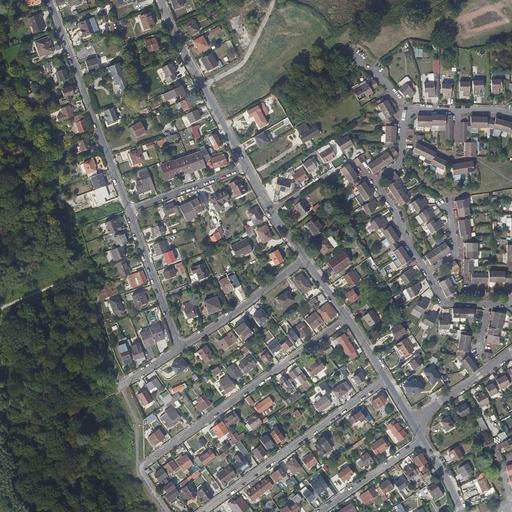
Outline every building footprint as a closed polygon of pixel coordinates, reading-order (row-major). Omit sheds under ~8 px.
[(184,6),(182,0),(171,0),(175,9),(184,6)] [(437,4),(435,1),(428,6),(431,9),(437,4)] [(117,22),(111,3),(108,4),(110,9),(115,22),(117,22)] [(43,26),(40,18),(43,17),(41,12),(30,16),(32,24),(34,23),(37,31),(39,30),(38,28),(43,26)] [(155,26),(151,13),(139,17),(141,22),(142,21),(145,30),(155,26)] [(95,30),(90,19),(78,23),(83,35),(95,30)] [(199,31),(193,21),(184,26),(190,36),(199,31)] [(219,26),(210,31),(212,35),(221,30),(219,26)] [(50,46),(48,42),(50,42),(48,36),(39,40),(34,42),(39,56),(53,51),(51,45),(50,46)] [(207,47),(202,37),(193,42),(198,52),(207,47)] [(158,49),(155,38),(145,41),(147,46),(151,44),(153,51),(158,49)] [(218,66),(213,58),(211,53),(202,58),(204,62),(203,63),(207,70),(208,69),(214,66),(215,68),(218,66)] [(100,68),(97,58),(86,62),(89,72),(100,68)] [(129,89),(120,63),(109,67),(115,84),(118,83),(121,92),(129,89)] [(177,72),(175,70),(173,67),(172,63),(162,69),(167,78),(166,78),(168,83),(176,78),(174,74),(177,72)] [(68,79),(65,69),(57,72),(60,81),(68,79)] [(502,89),(501,80),(491,80),(491,95),(498,94),(498,89),(502,89)] [(438,98),(438,86),(438,81),(434,81),(434,84),(423,84),(423,93),(426,93),(427,98),(438,98)] [(483,90),(483,81),(472,81),(473,95),(480,95),(480,92),(480,91),(481,90),(483,90)] [(468,92),(468,83),(458,83),(458,92),(461,92),(461,97),(469,97),(468,95),(469,93),(468,92)] [(415,94),(405,84),(398,90),(404,97),(407,95),(410,99),(415,94)] [(373,94),(372,91),(370,88),(368,85),(361,89),(366,98),(373,94)] [(450,99),(451,85),(441,85),(441,93),(443,93),(443,98),(450,99)] [(185,94),(181,86),(163,94),(166,100),(178,95),(179,97),(185,94)] [(74,94),(71,87),(63,89),(66,97),(64,98),(64,99),(59,101),(61,105),(71,101),(70,96),(74,94)] [(366,98),(361,89),(354,93),(358,102),(363,99),(366,98)] [(30,103),(36,101),(33,93),(27,95),(30,103)] [(278,99),(274,93),(269,96),(273,102),(278,99)] [(194,106),(190,97),(177,103),(180,109),(182,108),(183,111),(194,106)] [(390,107),(386,100),(384,101),(383,98),(376,102),(381,112),(390,107)] [(156,113),(150,100),(147,102),(152,113),(153,115),(156,113)] [(267,124),(257,105),(246,110),(249,116),(252,115),(259,128),(267,124)] [(71,112),(74,111),(72,108),(70,108),(69,106),(61,109),(64,119),(73,116),(71,112)] [(118,120),(113,107),(104,111),(105,114),(107,120),(107,119),(109,123),(118,120)] [(391,116),(394,114),(390,107),(381,112),(385,119),(384,120),(385,123),(393,121),(391,116)] [(200,118),(197,110),(186,114),(188,119),(190,123),(200,118)] [(88,130),(81,113),(73,116),(79,133),(88,130)] [(478,128),(478,117),(475,117),(472,117),(470,117),(470,123),(467,123),(466,126),(466,129),(466,131),(470,131),(470,128),(478,128)] [(489,128),(490,120),(487,120),(487,118),(478,117),(478,128),(489,128)] [(500,131),(503,121),(495,119),(495,121),(490,120),(489,128),(500,131)] [(395,135),(396,126),(393,126),(393,121),(385,123),(385,134),(395,135)] [(511,134),(511,133),(511,125),(510,126),(511,123),(503,121),(500,131),(511,134)] [(145,133),(140,122),(136,123),(136,124),(131,127),(136,136),(145,133)] [(200,137),(196,125),(191,127),(196,139),(200,137)] [(299,143),(314,134),(312,129),(306,132),(305,130),(301,132),(299,129),(294,132),(297,138),(296,139),(299,143)] [(269,143),(262,132),(258,135),(253,138),(256,142),(257,141),(261,148),(269,143)] [(222,145),(216,134),(209,138),(215,149),(222,145)] [(395,143),(395,135),(385,134),(384,146),(392,146),(393,143),(395,143)] [(341,151),(353,144),(348,135),(335,142),(341,151)] [(167,142),(165,137),(163,138),(161,139),(161,140),(157,141),(159,148),(165,146),(163,143),(167,142)] [(91,148),(87,138),(79,141),(82,151),(91,148)] [(419,155),(423,147),(417,144),(416,145),(412,152),(419,155)] [(425,158),(429,150),(423,147),(419,155),(425,158)] [(324,163),(335,156),(330,148),(319,155),(322,160),(324,163)] [(144,160),(140,149),(129,153),(133,164),(144,160)] [(211,158),(210,156),(207,149),(200,152),(205,165),(208,163),(207,161),(211,159),(211,158)] [(431,161),(434,156),(435,154),(434,152),(429,150),(425,158),(431,161)] [(125,151),(120,153),(123,161),(128,159),(125,151)] [(205,165),(200,152),(187,157),(192,170),(192,171),(205,166),(205,165)] [(393,161),(391,159),(389,155),(387,152),(380,157),(386,166),(393,161)] [(227,164),(223,154),(211,159),(215,168),(227,164)] [(192,170),(187,157),(187,156),(174,161),(178,174),(179,175),(187,172),(192,170)] [(436,167),(440,159),(434,156),(431,161),(430,164),(436,167)] [(308,174),(319,166),(314,157),(310,160),(302,165),(308,174)] [(386,166),(380,157),(374,161),(379,170),(386,166)] [(96,170),(91,159),(82,163),(87,174),(96,170)] [(443,171),(446,164),(446,161),(440,159),(436,167),(443,171)] [(178,174),(174,161),(173,160),(160,165),(166,179),(178,174)] [(379,170),(374,161),(367,166),(373,174),(374,174),(379,170)] [(475,172),(473,163),(472,162),(469,162),(465,163),(467,174),(475,172)] [(467,174),(465,163),(458,164),(460,175),(467,174)] [(353,171),(352,169),(349,164),(340,169),(344,177),(353,171)] [(460,175),(458,164),(452,165),(451,166),(453,176),(460,175)] [(307,178),(302,170),(291,176),(297,185),(307,178)] [(355,179),(357,177),(354,172),(353,171),(344,177),(350,186),(353,184),(357,182),(355,179)] [(105,186),(101,173),(97,175),(90,177),(95,189),(105,186)] [(154,188),(151,180),(148,181),(147,178),(135,182),(140,194),(154,188)] [(287,193),(290,184),(277,180),(274,189),(287,193)] [(369,189),(364,182),(362,183),(360,180),(357,182),(353,184),(360,194),(369,189)] [(400,188),(396,181),(393,182),(390,184),(387,187),(391,193),(400,188)] [(245,193),(241,183),(231,188),(236,197),(245,193)] [(69,195),(65,188),(57,191),(62,199),(69,195)] [(404,194),(400,188),(391,193),(395,200),(404,194)] [(374,200),(372,196),(373,195),(369,189),(360,194),(364,201),(365,201),(367,204),(374,200)] [(230,200),(226,191),(217,195),(216,194),(213,195),(221,210),(223,209),(221,204),(230,200)] [(403,205),(409,201),(404,194),(395,200),(400,207),(403,205)] [(221,210),(213,195),(212,196),(213,197),(210,198),(216,212),(221,210)] [(206,208),(200,197),(189,202),(195,214),(206,208)] [(308,208),(302,198),(294,204),(300,213),(308,208)] [(415,212),(427,205),(424,199),(419,202),(417,199),(410,204),(415,212)] [(374,211),(372,208),(377,206),(374,200),(367,204),(362,206),(366,215),(374,211)] [(468,208),(467,200),(457,201),(453,202),(454,205),(456,205),(457,209),(468,208)] [(195,214),(189,202),(190,204),(185,206),(185,204),(184,204),(184,206),(181,207),(180,206),(179,206),(180,207),(183,213),(186,220),(196,215),(195,214)] [(315,211),(321,207),(318,203),(312,208),(315,211)] [(182,214),(178,205),(174,207),(172,204),(165,207),(168,214),(175,211),(177,215),(182,214)] [(469,216),(468,208),(457,209),(457,213),(455,214),(456,218),(460,217),(468,216),(469,216)] [(262,220),(256,209),(247,213),(253,225),(262,220)] [(429,220),(435,216),(431,210),(427,212),(425,210),(417,215),(423,224),(429,220)] [(322,228),(314,216),(304,222),(307,226),(308,226),(313,234),(322,228)] [(470,227),(468,216),(460,217),(460,220),(457,221),(459,229),(470,227)] [(501,218),(500,223),(494,222),(493,226),(503,227),(504,219),(501,218)] [(120,228),(116,219),(110,222),(114,231),(120,228)] [(377,231),(386,224),(382,219),(378,221),(376,219),(369,224),(374,232),(377,231)] [(437,231),(442,227),(443,227),(439,221),(434,224),(432,221),(425,226),(431,235),(437,231)] [(165,233),(162,224),(153,228),(157,236),(165,233)] [(384,240),(394,233),(390,226),(388,228),(386,224),(377,231),(384,240)] [(272,239),(265,226),(256,231),(262,243),(272,239)] [(471,239),(470,227),(459,229),(459,230),(460,237),(462,237),(463,240),(471,239)] [(128,244),(124,233),(114,236),(118,247),(128,244)] [(221,242),(216,233),(213,235),(212,234),(209,236),(213,243),(211,244),(213,247),(221,242)] [(395,242),(399,240),(394,233),(384,240),(390,250),(397,245),(395,242)] [(334,248),(327,237),(318,244),(325,254),(334,248)] [(252,251),(246,239),(230,246),(235,256),(242,253),(243,255),(252,251)] [(167,252),(163,241),(153,245),(157,256),(163,254),(167,252)] [(444,256),(451,252),(445,243),(438,247),(444,256)] [(406,253),(401,247),(399,248),(397,245),(390,250),(397,259),(406,253)] [(444,256),(438,247),(432,252),(437,261),(444,256)] [(176,261),(172,251),(167,252),(163,254),(166,262),(171,261),(171,263),(176,261)] [(283,261),(277,251),(269,255),(275,265),(283,261)] [(342,268),(350,262),(343,251),(328,261),(333,269),(340,265),(342,268)] [(477,260),(477,251),(466,251),(465,256),(464,256),(463,256),(463,260),(473,260),(477,260)] [(127,260),(125,255),(124,252),(113,256),(115,263),(116,263),(125,260),(127,260)] [(437,261),(432,252),(422,259),(426,265),(429,263),(431,265),(437,261)] [(410,265),(408,262),(410,260),(406,253),(397,259),(403,269),(410,265)] [(128,269),(125,260),(116,263),(120,277),(130,273),(129,269),(128,269)] [(334,274),(342,268),(340,265),(333,269),(328,261),(326,263),(334,274)] [(187,277),(183,265),(182,262),(174,265),(176,270),(179,268),(183,279),(187,277)] [(208,276),(203,263),(194,267),(190,269),(192,274),(196,273),(199,280),(208,276)] [(102,274),(101,269),(93,272),(94,277),(102,274)] [(410,278),(414,274),(410,269),(399,277),(404,285),(411,280),(410,278)] [(175,276),(173,270),(163,273),(165,280),(175,276)] [(146,281),(142,271),(129,277),(133,286),(146,281)] [(358,283),(350,271),(343,276),(348,284),(347,284),(350,289),(353,286),(358,283)] [(496,283),(496,272),(495,272),(489,272),(489,274),(488,282),(496,283)] [(505,283),(505,275),(505,272),(496,272),(496,283),(505,283)] [(311,288),(303,277),(301,275),(294,280),(296,283),(304,293),(311,288)] [(233,288),(227,277),(219,282),(224,293),(233,288)] [(452,285),(448,278),(443,281),(438,283),(442,290),(452,285)] [(96,285),(100,298),(118,293),(117,289),(110,290),(108,282),(96,285)] [(417,291),(421,289),(418,283),(406,290),(410,299),(418,294),(417,291)] [(457,296),(452,285),(442,290),(446,298),(448,297),(450,299),(457,296)] [(358,299),(352,290),(345,296),(351,304),(358,299)] [(147,302),(143,291),(131,296),(135,307),(147,302)] [(293,301),(287,292),(281,296),(277,299),(283,308),(293,301)] [(124,311),(118,296),(108,300),(114,315),(124,311)] [(221,309),(216,297),(204,302),(205,306),(204,306),(205,308),(206,308),(209,314),(221,309)] [(422,315),(429,303),(422,299),(420,303),(417,301),(412,310),(422,315)] [(197,315),(192,302),(182,306),(183,310),(187,319),(191,318),(193,317),(197,315)] [(325,322),(335,314),(330,307),(325,311),(323,312),(321,309),(317,311),(325,322)] [(322,321),(316,312),(305,320),(311,329),(322,321)] [(379,321),(373,312),(363,318),(369,328),(379,321)] [(503,322),(505,315),(497,313),(491,312),(490,316),(492,316),(492,320),(503,322)] [(272,320),(267,313),(258,320),(263,327),(272,320)] [(431,328),(436,319),(438,316),(431,313),(429,317),(426,315),(421,323),(431,328)] [(448,329),(449,316),(442,316),(442,320),(438,320),(438,330),(448,330),(448,329)] [(406,333),(398,319),(389,325),(392,329),(391,330),(397,339),(406,333)] [(502,330),(503,322),(492,320),(491,324),(489,324),(488,328),(499,330),(502,330)] [(252,333),(243,321),(236,327),(233,329),(241,340),(242,340),(252,333)] [(165,338),(159,324),(149,328),(149,330),(154,342),(165,338)] [(308,333),(304,326),(297,331),(302,337),(308,333)] [(497,337),(499,330),(488,328),(486,335),(487,335),(497,337)] [(154,342),(149,330),(139,334),(145,348),(155,344),(154,342)] [(470,339),(470,337),(468,336),(469,332),(466,332),(461,331),(458,343),(469,345),(469,342),(470,339)] [(234,343),(229,335),(219,342),(223,350),(234,343)] [(350,342),(345,335),(337,340),(343,348),(350,342)] [(497,345),(499,337),(497,337),(487,335),(487,339),(484,339),(484,343),(486,343),(493,345),(497,345)] [(136,337),(129,339),(131,345),(138,343),(136,337)] [(284,350),(295,342),(292,337),(280,346),(284,350)] [(413,350),(406,338),(400,342),(396,345),(398,349),(399,348),(404,356),(413,350)] [(246,347),(242,340),(241,340),(236,343),(241,351),(246,347)] [(356,350),(350,342),(343,348),(349,356),(356,350)] [(467,353),(469,345),(458,343),(455,357),(464,356),(465,352),(467,353)] [(131,361),(127,349),(125,344),(122,345),(119,346),(121,352),(120,352),(124,364),(131,361)] [(213,357),(205,346),(198,352),(196,353),(194,353),(197,357),(198,356),(201,360),(203,359),(206,362),(213,357)] [(144,356),(141,347),(130,351),(134,360),(144,356)] [(265,364),(274,357),(269,350),(266,352),(267,353),(260,358),(265,364)] [(352,360),(359,355),(356,350),(349,356),(352,360)] [(490,361),(491,354),(484,352),(483,356),(490,361)] [(422,364),(419,358),(420,357),(418,353),(412,357),(413,359),(409,362),(414,369),(415,369),(417,371),(424,366),(422,364)] [(432,356),(429,362),(435,365),(438,359),(432,356)] [(473,363),(468,356),(466,358),(464,356),(455,357),(464,369),(473,363)] [(488,363),(490,361),(483,356),(480,358),(485,365),(488,363)] [(258,367),(251,357),(243,364),(246,369),(250,373),(258,367)] [(320,357),(307,368),(313,377),(327,366),(320,357)] [(188,367),(183,359),(171,367),(177,375),(188,367)] [(339,370),(333,363),(330,365),(335,373),(339,370)] [(478,370),(473,363),(464,369),(469,376),(478,370)] [(432,385),(441,379),(433,366),(424,372),(432,385)] [(216,373),(220,370),(218,367),(211,372),(214,376),(217,375),(216,373)] [(233,380),(240,374),(237,369),(233,372),(231,369),(227,372),(231,378),(233,380)] [(299,375),(295,369),(289,374),(293,380),(299,375)] [(358,384),(365,379),(360,373),(354,378),(358,384)] [(509,384),(504,374),(499,376),(500,377),(495,380),(500,389),(509,384)] [(294,388),(285,376),(280,380),(288,392),(294,388)] [(160,386),(156,378),(146,384),(148,388),(149,390),(155,386),(156,388),(160,386)] [(234,387),(237,385),(233,380),(231,378),(226,381),(224,382),(225,384),(218,389),(224,396),(235,388),(234,387)] [(332,392),(324,380),(319,384),(323,391),(325,389),(329,394),(332,392)] [(500,389),(495,380),(492,382),(493,383),(489,385),(485,387),(490,396),(497,392),(496,391),(500,389)] [(347,390),(351,388),(345,381),(334,389),(340,397),(348,392),(347,390)] [(425,389),(420,382),(410,381),(403,386),(407,393),(419,393),(425,389)] [(155,399),(150,392),(149,390),(148,388),(138,395),(145,406),(155,399)] [(288,406),(301,395),(297,390),(284,402),(288,406)] [(371,402),(383,394),(380,390),(368,398),(371,402)] [(489,403),(484,392),(478,395),(477,393),(473,395),(480,408),(489,403)] [(173,403),(181,397),(179,395),(178,395),(177,393),(175,396),(176,397),(173,399),(171,400),(173,403)] [(171,400),(173,399),(170,394),(162,400),(165,405),(171,400)] [(250,395),(246,398),(252,406),(255,404),(250,395)] [(383,403),(386,401),(381,395),(371,403),(376,410),(384,404),(383,403)] [(331,404),(326,396),(322,399),(319,396),(315,399),(318,402),(314,405),(319,412),(322,410),(325,408),(331,404)] [(273,403),(268,397),(257,405),(259,408),(262,406),(264,410),(273,403)] [(211,405),(206,399),(198,405),(202,411),(211,405)] [(303,406),(298,399),(292,404),(293,406),(295,404),(299,409),(303,406)] [(258,415),(264,410),(262,406),(259,408),(257,405),(253,408),(258,415)] [(470,413),(465,405),(455,410),(460,418),(470,413)] [(373,420),(364,408),(360,411),(369,423),(373,420)] [(181,418),(175,409),(172,411),(171,409),(166,412),(160,417),(167,428),(172,424),(176,421),(181,418)] [(278,420),(289,412),(288,410),(287,411),(286,409),(276,416),(278,420)] [(301,416),(297,411),(293,414),(297,419),(301,416)] [(365,419),(360,412),(355,416),(355,415),(348,420),(352,425),(358,420),(360,423),(365,419)] [(231,421),(237,417),(234,413),(223,421),(228,427),(233,423),(231,421)] [(263,425),(256,414),(246,422),(252,430),(259,425),(260,427),(263,425)] [(487,428),(481,418),(479,420),(484,430),(487,428)] [(453,427),(448,419),(440,423),(445,432),(453,427)] [(403,432),(402,430),(397,423),(396,424),(394,421),(386,426),(398,443),(408,436),(404,431),(403,432)] [(215,433),(225,426),(221,422),(209,431),(213,437),(216,434),(215,433)] [(164,438),(158,430),(148,437),(154,445),(164,438)] [(284,439),(277,430),(274,432),(271,434),(277,443),(280,441),(284,439)] [(236,441),(230,432),(227,434),(234,444),(237,442),(236,441)] [(267,435),(260,440),(267,450),(271,448),(271,449),(275,446),(267,435)] [(481,452),(496,445),(492,437),(484,441),(485,443),(478,446),(481,452)] [(203,438),(198,441),(202,447),(207,443),(203,438)] [(329,445),(323,438),(318,441),(320,444),(324,449),(329,445)] [(388,448),(381,439),(370,447),(375,455),(380,452),(383,449),(384,451),(388,448)] [(502,456),(499,450),(511,444),(511,442),(510,439),(509,440),(497,445),(497,447),(498,448),(494,450),(500,463),(504,461),(502,456)] [(355,448),(363,442),(361,440),(353,446),(355,448)] [(324,449),(320,444),(316,447),(322,456),(332,449),(329,445),(324,449)] [(266,454),(261,446),(253,452),(258,460),(266,454)] [(462,456),(458,447),(449,452),(449,453),(453,461),(462,456)] [(500,463),(494,450),(491,452),(496,462),(497,464),(500,463)] [(204,466),(215,458),(210,451),(199,459),(202,464),(204,466)] [(219,461),(226,456),(224,453),(218,457),(217,458),(219,461)] [(317,462),(311,453),(301,460),(308,469),(317,462)] [(373,463),(367,454),(356,461),(361,469),(366,465),(368,464),(369,465),(373,463)] [(427,463),(421,454),(413,460),(418,468),(424,464),(427,463)] [(198,467),(193,461),(191,463),(185,455),(176,462),(179,466),(181,469),(183,472),(193,464),(194,466),(190,468),(193,472),(195,474),(200,470),(198,467)] [(202,464),(199,459),(198,458),(193,461),(198,467),(202,464)] [(249,466),(243,458),(236,464),(241,472),(249,466)] [(179,466),(176,462),(174,459),(163,467),(168,474),(174,470),(179,466)] [(301,468),(294,459),(286,464),(293,474),(301,468)] [(346,461),(338,467),(341,471),(349,466),(346,461)] [(411,472),(407,465),(406,466),(404,463),(400,466),(406,475),(411,472)] [(473,475),(468,465),(459,469),(461,474),(463,479),(473,475)] [(229,481),(237,475),(229,466),(216,476),(222,484),(228,480),(229,481)] [(342,482),(355,473),(350,466),(337,474),(342,482)] [(167,476),(162,469),(154,475),(159,482),(167,476)] [(285,476),(280,469),(275,473),(280,480),(285,476)] [(189,482),(199,475),(197,472),(187,480),(189,482)] [(280,480),(275,473),(270,477),(276,484),(280,480)] [(435,481),(431,474),(430,475),(423,479),(428,485),(430,484),(435,481)] [(423,479),(421,476),(421,475),(418,477),(425,487),(428,485),(423,479)] [(182,483),(178,476),(172,480),(176,487),(179,484),(182,483)] [(317,490),(326,484),(320,477),(311,483),(315,489),(316,488),(317,490)] [(273,486),(267,478),(256,486),(262,495),(273,486)] [(490,489),(485,478),(478,482),(482,492),(490,489)] [(387,493),(393,488),(388,480),(380,486),(378,484),(377,485),(379,488),(381,490),(383,494),(386,492),(387,493)] [(407,488),(401,480),(394,485),(399,493),(407,488)] [(220,488),(215,481),(212,484),(216,490),(220,488)] [(443,495),(437,487),(440,485),(438,482),(432,486),(430,484),(428,485),(425,487),(416,493),(420,499),(430,492),(435,501),(443,495)] [(196,495),(191,487),(190,488),(188,485),(182,489),(189,500),(191,498),(192,500),(195,498),(194,496),(196,495)] [(212,496),(206,487),(200,491),(201,492),(198,494),(204,502),(212,496)] [(261,495),(254,487),(246,494),(252,502),(261,495)] [(175,497),(179,494),(174,488),(169,492),(164,495),(171,505),(178,500),(175,497)] [(189,500),(182,489),(179,491),(185,502),(189,500)] [(309,489),(303,494),(310,503),(316,498),(309,489)] [(364,504),(377,496),(374,491),(372,493),(370,490),(360,497),(364,504)] [(302,500),(298,495),(292,499),(296,504),(302,500)] [(244,511),(251,508),(247,503),(245,504),(241,498),(234,502),(231,502),(228,504),(233,511),(244,511)]
